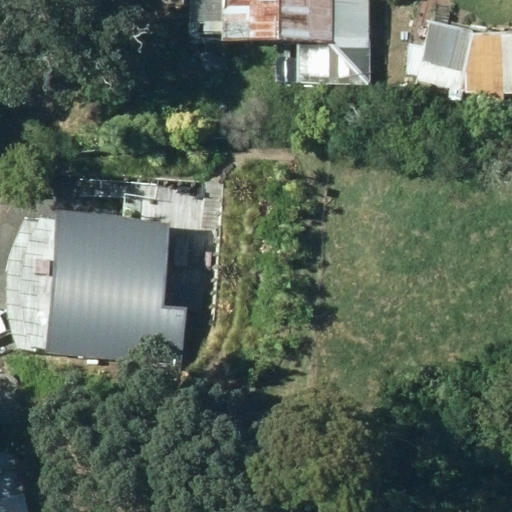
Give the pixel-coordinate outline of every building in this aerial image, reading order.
[(219,0),(219,39),(296,40),(295,83),(370,83),(370,0),(219,0)] [(440,30),(403,90),(434,110),(462,63),(459,62),(468,47),(440,30)] [(511,67),(504,66),(495,102),(511,106),(511,67)] [(32,354),(37,355),(183,372),(190,310),(161,307),(172,212),(112,205),(111,218),(48,211),(32,354)] [(0,511),(28,511),(25,493),(0,499),(0,511)]
